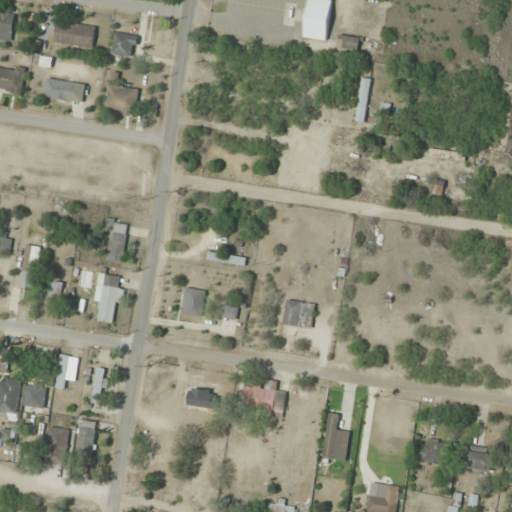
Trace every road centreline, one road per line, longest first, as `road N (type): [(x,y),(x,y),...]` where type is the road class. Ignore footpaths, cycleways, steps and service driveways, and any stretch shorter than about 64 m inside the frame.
road 1 (tertiary): [(194,0),(110,511)]
road 2 (residential): [(511,403),(0,324)]
road 3 (residential): [(0,117),(173,146)]
